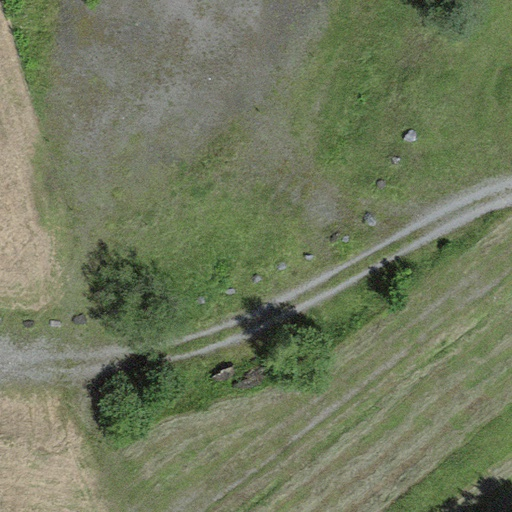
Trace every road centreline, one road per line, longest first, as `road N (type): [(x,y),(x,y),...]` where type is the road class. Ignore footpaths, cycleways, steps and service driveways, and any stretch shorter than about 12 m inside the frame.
road 1 (track): [(511,199),(464,209),(317,292),(138,361),(0,371)]
road 2 (track): [(190,511),(511,261)]
